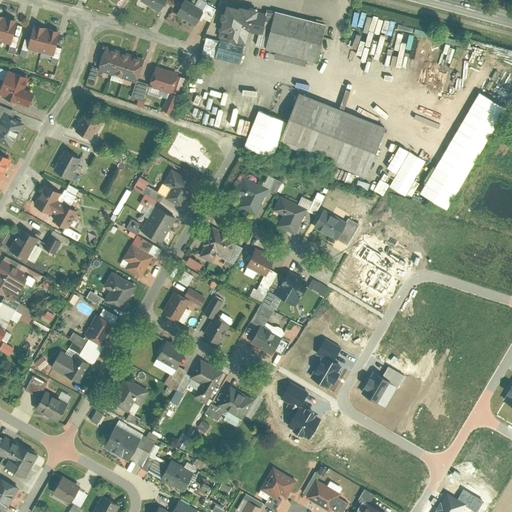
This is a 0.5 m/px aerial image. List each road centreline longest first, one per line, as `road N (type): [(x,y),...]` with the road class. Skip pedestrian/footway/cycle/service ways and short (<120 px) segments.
road 1 (residential): [(511,303),(430,274),(411,279),(342,394),(347,411),(438,463)]
road 2 (residential): [(93,18),(73,86),(0,210)]
road 3 (residential): [(63,445),(141,310)]
road 4 (residential): [(141,310),(260,381)]
road 5 (residential): [(438,463),(511,349)]
road 6 (residential): [(141,310),(205,207)]
